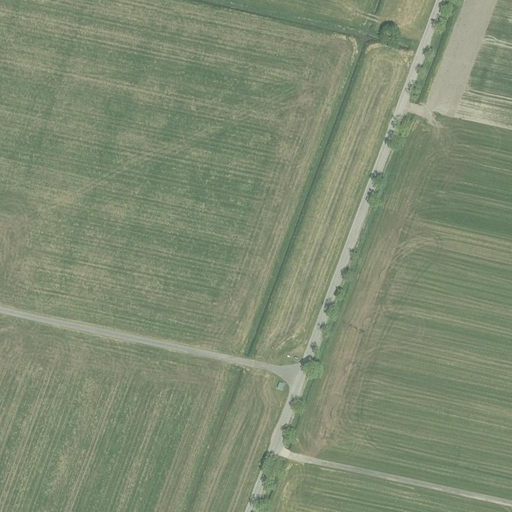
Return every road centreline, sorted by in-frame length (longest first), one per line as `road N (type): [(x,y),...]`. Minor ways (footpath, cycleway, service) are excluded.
road 1 (tertiary): [(439,0),(248,511)]
road 2 (track): [(267,449),(511,502)]
